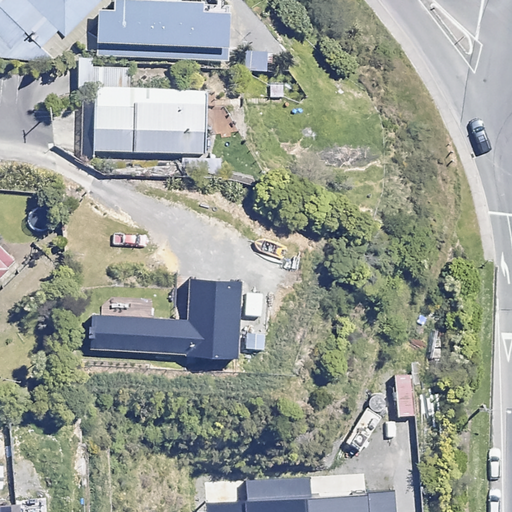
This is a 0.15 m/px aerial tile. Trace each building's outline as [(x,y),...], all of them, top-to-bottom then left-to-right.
[(107,0),(0,0),(0,69),(25,92),(107,0)] [(242,7),(106,5),(105,53),(242,55),(242,7)] [(234,93),(104,91),(103,153),(234,155),(234,93)] [(0,240),(0,284),(22,265),(0,240)] [(241,503),(209,505),(209,511),(390,511),(389,492),(314,497),(312,475),(239,480),(241,503)]
